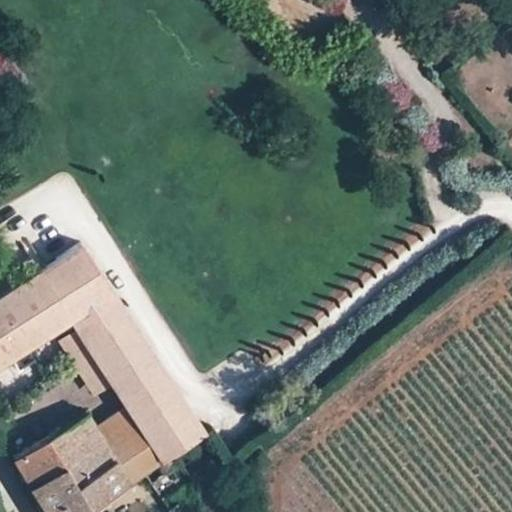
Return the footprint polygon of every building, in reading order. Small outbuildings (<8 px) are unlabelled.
[(0,292),(0,356),(72,311),(81,325),(115,378),(130,403),(163,454),(173,449),(204,430),(79,242),(0,292)] [(58,340),(91,393),(115,378),(81,325),(58,340)] [(95,427),(128,477),(141,469),(163,454),(130,403),(95,427)] [(14,456),(50,511),(73,511),(128,477),(95,427),(85,413),(14,456)] [(141,469),(148,481),(179,459),(173,449),(163,454),(141,469)]
